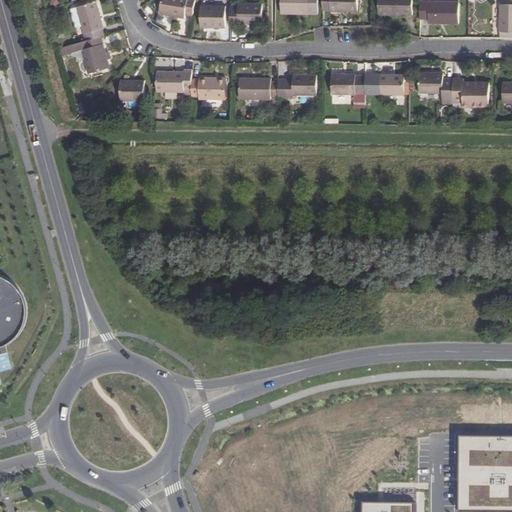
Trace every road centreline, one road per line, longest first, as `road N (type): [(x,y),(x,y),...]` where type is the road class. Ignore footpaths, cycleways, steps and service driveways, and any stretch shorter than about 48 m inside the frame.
road 1 (track): [(64,135),(511,140)]
road 2 (residential): [(129,0),(147,33),(208,51),(511,46)]
road 3 (unclassified): [(511,354),(408,352),(259,381)]
road 4 (tertiary): [(82,294),(30,107)]
